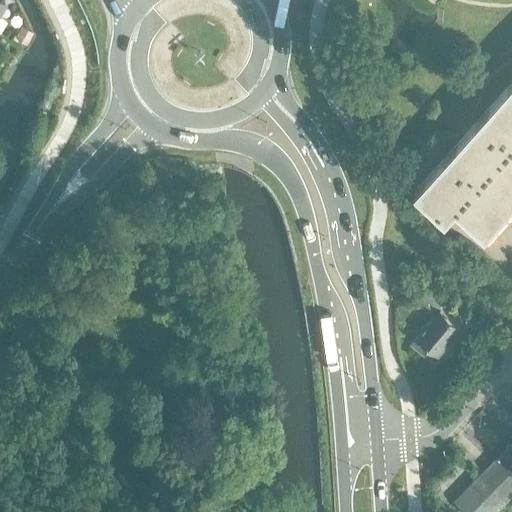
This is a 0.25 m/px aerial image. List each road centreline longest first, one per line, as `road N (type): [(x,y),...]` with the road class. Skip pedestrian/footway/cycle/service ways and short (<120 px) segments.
road 1 (secondary): [(150,126),(260,147),(297,191),(330,333),(336,445)]
road 2 (secondary): [(373,443),(357,287),(324,167)]
road 3 (tertiary): [(121,92),(49,211)]
road 4 (residential): [(409,442),(437,429),(511,351)]
road 5 (tertiary): [(49,211),(94,183),(150,126)]
